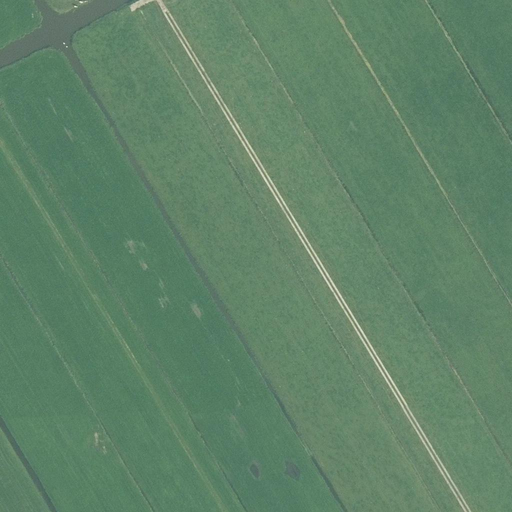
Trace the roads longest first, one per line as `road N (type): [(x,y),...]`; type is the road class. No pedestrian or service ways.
road 1 (track): [(467,511),(158,0)]
road 2 (track): [(223,511),(0,143)]
